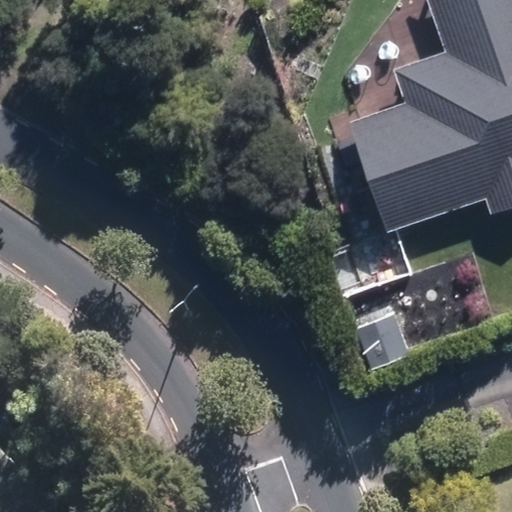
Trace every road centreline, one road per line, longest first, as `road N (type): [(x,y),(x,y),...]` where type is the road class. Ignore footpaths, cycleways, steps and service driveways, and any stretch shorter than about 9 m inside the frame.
road 1 (residential): [(0,138),(133,203),(229,277),(285,359),(350,511)]
road 2 (residential): [(242,511),(182,388),(146,340),(85,285),(0,227)]
